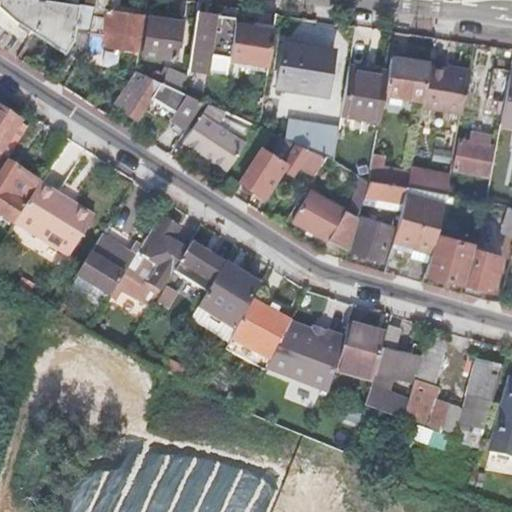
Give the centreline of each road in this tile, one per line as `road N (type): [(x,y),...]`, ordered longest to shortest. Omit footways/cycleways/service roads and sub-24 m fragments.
road 1 (residential): [(511,321),(335,269),(0,53)]
road 2 (tertiary): [(356,0),(481,16)]
